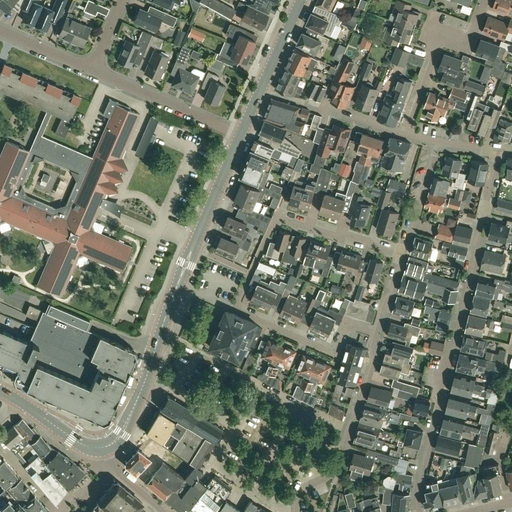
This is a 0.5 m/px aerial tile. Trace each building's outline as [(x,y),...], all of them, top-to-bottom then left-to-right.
[(20,8),(21,7),(23,0),(0,0),(0,6),(6,11),(13,3),(20,8)] [(34,25),(43,6),(33,2),(33,0),(23,0),(21,7),(27,10),(22,20),(34,25)] [(57,23),(64,8),(67,0),(56,0),(52,10),(43,6),(34,25),(46,30),(51,20),(57,23)] [(67,0),(64,8),(71,11),(75,0),(67,0)] [(89,0),(87,0),(83,10),(95,15),(100,4),(89,0)] [(218,0),(199,0),(199,1),(229,18),(234,9),(218,0)] [(247,0),(248,0),(247,2),(268,12),(272,3),(273,4),(274,0),(247,0)] [(335,0),(318,0),(316,5),(331,11),(335,0)] [(395,21),(395,22),(414,29),(418,18),(419,18),(421,13),(413,10),(412,12),(406,10),(409,4),(397,0),(396,0),(392,13),(398,14),(395,21)] [(511,0),(494,0),(492,8),(511,15),(511,0)] [(261,28),(267,15),(248,6),(248,5),(239,1),(236,6),(245,11),(241,19),(261,28)] [(139,8),(134,21),(156,31),(160,21),(173,26),(177,17),(149,5),(147,12),(139,8)] [(200,8),(199,21),(212,22),(213,9),(200,8)] [(320,16),(312,12),(307,24),(331,35),(336,25),(338,26),(340,23),(343,16),(324,8),(320,16)] [(363,13),(355,9),(351,19),(359,23),(363,13)] [(70,41),(78,22),(71,19),(73,14),(68,12),(58,35),(70,41)] [(346,26),(349,19),(343,16),(340,23),(346,26)] [(511,32),(511,19),(509,25),(489,17),(484,31),(505,39),(508,31),(511,32)] [(78,22),(70,41),(82,46),(90,27),(78,22)] [(409,43),(414,29),(395,22),(392,29),(387,28),(383,41),(394,45),(396,38),(409,43)] [(247,30),(230,23),(225,34),(237,39),(234,45),(251,52),(255,41),(244,36),(247,30)] [(188,33),(203,40),(207,31),(192,25),(188,33)] [(141,58),(148,44),(152,34),(142,30),(136,44),(125,40),(117,61),(130,66),(135,56),(141,58)] [(319,33),(316,38),(303,32),(298,44),(316,52),(322,41),(327,43),(330,38),(319,33)] [(152,34),(148,44),(159,48),(163,39),(152,34)] [(362,46),(371,50),(376,40),(367,36),(362,46)] [(494,60),(498,51),(504,53),(506,48),(499,46),(499,45),(481,39),(475,54),(487,58),(485,63),(499,68),(502,63),(494,60)] [(182,44),(174,62),(181,65),(182,62),(185,61),(191,48),(182,44)] [(246,63),(251,52),(234,45),(230,56),(246,63)] [(318,59),(295,47),(290,58),(303,64),(303,65),(313,70),(318,59)] [(405,67),(410,52),(397,47),(391,61),(405,67)] [(153,51),(144,72),(159,79),(168,57),(153,51)] [(227,64),(229,58),(217,53),(215,58),(227,64)] [(439,70),(445,72),(441,81),(459,87),(463,74),(457,72),(461,60),(445,54),(439,70)] [(308,78),(313,70),(303,65),(303,64),(290,58),(286,66),(308,78)] [(339,65),(337,69),(338,70),(334,78),(328,91),(334,94),(331,101),(346,107),(346,106),(353,89),(343,85),(354,64),(344,59),(340,66),(339,65)] [(365,61),(359,77),(367,80),(373,64),(365,61)] [(0,97),(3,91),(47,110),(37,132),(42,134),(51,112),(62,116),(55,133),(65,138),(71,123),(72,123),(75,115),(73,114),(80,97),(3,64),(1,69),(0,68),(0,97)] [(334,74),(337,69),(331,66),(329,72),(334,74)] [(172,84),(191,92),(198,76),(179,68),(172,84)] [(285,68),(280,79),(296,86),(301,76),(285,68)] [(209,86),(204,98),(216,103),(224,85),(216,82),(218,76),(208,71),(202,84),(209,86)] [(404,104),(412,83),(398,77),(394,90),(401,92),(397,102),(386,98),(378,118),(395,125),(404,104)] [(302,89),(296,86),(280,79),(275,88),(288,95),(298,98),(302,89)] [(374,89),(373,88),(373,85),(371,83),(368,82),(366,83),(364,85),(363,85),(355,104),(370,110),(378,90),(380,91),(383,81),(378,79),(374,89)] [(468,79),(464,89),(481,95),(485,85),(468,79)] [(313,98),(319,85),(312,82),(306,94),(313,98)] [(319,85),(313,98),(320,101),(326,88),(319,85)] [(425,107),(430,109),(427,116),(437,120),(440,113),(444,114),(447,104),(453,107),(456,99),(463,101),(468,103),(472,94),(467,92),(454,87),(449,100),(430,93),(425,107)] [(466,125),(477,129),(484,110),(486,104),(487,101),(478,98),(479,95),(472,92),(472,94),(468,103),(466,110),(471,112),(466,125)] [(303,108),(299,107),(271,98),(263,118),(283,124),(282,126),(301,133),(305,123),(295,119),(298,111),(301,112),(300,115),(306,117),(309,110),(303,108)] [(0,157),(0,222),(5,220),(47,238),(52,240),(54,247),(52,251),(37,286),(60,296),(77,257),(83,254),(123,271),(126,264),(127,260),(132,248),(93,231),(91,225),(94,219),(105,192),(107,193),(115,190),(112,181),(120,178),(117,170),(125,167),(122,158),(120,158),(139,114),(129,110),(130,108),(109,99),(102,115),(110,118),(93,157),(42,134),(37,132),(31,146),(29,151),(7,141),(0,157)] [(484,110),(477,129),(476,130),(488,135),(492,125),(495,127),(501,110),(486,104),(484,110)] [(320,144),(322,137),(325,128),(318,126),(322,116),(315,114),(310,127),(317,129),(313,141),(320,144)] [(510,141),(511,135),(511,122),(501,119),(494,140),(510,141)] [(288,130),(265,120),(259,133),(273,139),(270,145),(283,151),(292,155),(298,157),(301,150),(285,137),(288,130)] [(322,137),(320,144),(317,152),(327,155),(328,156),(331,146),(343,150),(350,129),(335,124),(333,131),(325,128),(322,137)] [(356,161),(353,170),(355,171),(361,173),(364,164),(373,137),(363,133),(363,134),(356,132),(353,141),(358,143),(358,142),(360,142),(357,153),(361,155),(359,162),(356,161)] [(373,137),(364,164),(369,166),(371,160),(376,162),(379,161),(381,155),(378,154),(383,140),(373,137)] [(401,172),(411,143),(391,137),(381,166),(401,172)] [(270,145),(256,139),(252,147),(279,159),(283,151),(270,145)] [(251,150),(246,162),(269,171),(272,164),(267,162),(269,157),(251,150)] [(288,165),(294,168),(299,157),(298,157),(292,155),(288,165)] [(462,188),(466,174),(458,172),(461,160),(447,156),(443,173),(457,177),(455,186),(462,188)] [(483,184),(488,163),(474,160),(469,180),(483,184)] [(266,178),(269,171),(246,162),(240,177),(258,184),(261,176),(266,178)] [(345,177),(349,167),(341,164),(337,174),(345,177)] [(320,174),(318,179),(323,181),(326,169),(323,168),(322,167),(320,174)] [(297,180),(300,171),(294,169),(289,181),(295,182),(296,180),(297,180)] [(329,183),(331,178),(332,173),(333,172),(326,169),(323,181),(329,183)] [(365,185),(368,176),(362,174),(359,183),(363,184),(365,185)] [(451,187),(453,180),(448,179),(448,181),(433,177),(429,190),(448,196),(450,187),(451,187)] [(391,179),(387,190),(403,196),(407,184),(391,179)] [(295,182),(288,202),(299,205),(305,187),(306,183),(297,180),(296,180),(295,182)] [(314,192),(317,182),(312,180),(311,184),(306,183),(305,187),(299,205),(309,208),(314,192)] [(356,182),(353,193),(359,195),(363,184),(359,183),(358,183),(356,182)] [(243,183),(238,193),(255,200),(260,190),(243,183)] [(270,189),(280,193),(283,188),(272,183),(270,189)] [(280,193),(270,189),(266,187),(264,193),(280,200),(282,194),(280,193)] [(456,193),(455,199),(461,201),(464,191),(457,189),(456,193)] [(392,192),(382,190),(378,205),(387,208),(392,192)] [(337,191),(335,196),(329,215),(340,218),(347,194),(337,191)] [(424,207),(442,212),(445,202),(448,203),(448,205),(459,209),(461,201),(455,199),(450,198),(450,199),(446,198),(446,196),(429,191),(424,207)] [(471,203),(475,194),(469,191),(465,201),(471,203)] [(251,210),(255,200),(238,193),(234,203),(251,210)] [(329,215),(335,196),(326,193),(325,193),(324,195),(319,212),(329,215)] [(364,225),(370,205),(361,202),(363,196),(359,195),(353,193),(348,206),(354,208),(350,221),(364,225)] [(495,210),(511,214),(511,202),(498,199),(495,210)] [(392,234),(398,212),(383,208),(377,229),(392,234)] [(255,211),(253,216),(262,220),(264,221),(266,215),(255,211)] [(223,228),(236,234),(235,236),(245,240),(246,239),(249,231),(244,229),(247,223),(228,215),(223,228)] [(262,220),(253,216),(249,215),(246,221),(259,227),(262,220)] [(511,220),(508,220),(506,225),(492,222),(488,238),(507,242),(509,232),(511,232),(511,220)] [(450,241),(454,228),(438,223),(434,236),(450,241)] [(468,242),(472,228),(456,224),(452,238),(468,242)] [(281,249),(285,250),(285,248),(290,233),(280,230),(276,242),(271,241),(266,254),(278,258),(281,249)] [(285,250),(282,259),(293,263),(293,262),(297,264),(298,261),(300,255),(301,254),(303,246),(306,238),(295,235),(290,249),(286,248),(285,250)] [(246,239),(245,240),(235,236),(233,241),(222,237),(216,250),(234,257),(239,245),(247,249),(249,242),(251,242),(246,239)] [(412,247),(411,253),(428,258),(436,260),(438,251),(436,248),(432,247),(433,242),(415,237),(412,247)] [(300,255),(298,261),(304,263),(313,266),(321,243),(311,240),(309,248),(306,255),(301,254),(300,255)] [(314,266),(313,267),(314,267),(323,270),(322,275),(327,277),(332,263),(335,254),(329,253),(331,247),(321,243),(313,266),(314,266)] [(464,258),(467,248),(451,243),(448,254),(464,258)] [(336,268),(346,271),(351,253),(341,250),(341,253),(336,251),(332,262),(337,264),(336,268)] [(502,274),(507,255),(485,250),(480,269),(502,274)] [(362,256),(351,253),(346,271),(356,274),(354,281),(359,283),(363,272),(357,270),(362,256)] [(406,266),(404,274),(423,280),(428,282),(446,287),(448,280),(431,274),(433,267),(433,266),(428,264),(428,263),(409,257),(406,266)] [(363,272),(359,283),(359,285),(366,287),(369,279),(377,281),(383,262),(371,259),(368,271),(364,270),(363,272)] [(257,268),(262,270),(266,263),(260,261),(257,268)] [(250,301),(259,305),(269,283),(260,279),(262,276),(256,274),(251,285),(256,287),(250,301)] [(287,283),(286,287),(291,289),(292,289),(297,277),(291,274),(287,283)] [(404,275),(399,291),(423,298),(426,288),(444,294),(443,299),(455,302),(458,290),(446,287),(428,282),(428,283),(404,275)] [(476,288),(475,291),(476,292),(476,294),(491,298),(497,299),(499,291),(501,292),(502,288),(505,288),(505,290),(511,291),(511,284),(504,282),(504,280),(495,278),(493,283),(479,280),(478,287),(476,288)] [(271,280),(269,283),(259,305),(269,309),(275,295),(281,298),(286,287),(287,283),(281,280),(279,284),(271,280)] [(280,314),(289,318),(299,297),(289,293),(291,289),(286,287),(281,298),(279,300),(285,303),(280,314)] [(348,289),(342,287),(339,294),(344,297),(348,289)] [(332,309),(337,295),(326,291),(321,305),(332,309)] [(487,316),(491,299),(474,296),(470,312),(487,316)] [(305,309),(310,311),(315,300),(310,297),(308,301),(299,297),(289,318),(299,323),(305,309)] [(309,327),(319,331),(329,310),(319,306),(322,299),(317,297),(315,300),(310,311),(316,313),(309,327)] [(410,317),(415,302),(397,297),(392,312),(410,317)] [(319,331),(328,336),(336,320),(341,322),(344,314),(349,303),(350,300),(345,298),(337,316),(336,314),(329,310),(319,331)] [(369,309),(370,303),(355,298),(354,302),(350,300),(349,303),(353,304),(358,306),(363,307),(369,309)] [(86,329),(89,320),(50,303),(46,311),(29,304),(25,313),(39,319),(34,329),(29,341),(23,339),(0,328),(0,361),(11,366),(17,368),(12,379),(13,382),(105,422),(107,421),(137,353),(136,350),(86,329)] [(344,314),(349,315),(353,304),(349,303),(344,314)] [(349,315),(354,317),(358,306),(353,304),(349,315)] [(354,317),(359,318),(363,307),(358,306),(354,317)] [(365,320),(369,309),(363,307),(359,318),(365,320)] [(431,307),(428,318),(434,319),(433,320),(438,321),(440,310),(440,309),(432,307),(431,307)] [(450,325),(453,313),(440,310),(438,321),(437,322),(438,322),(436,329),(448,332),(449,325),(450,325)] [(253,349),(262,328),(255,325),(256,323),(227,311),(211,347),(240,360),(246,346),(253,349)] [(482,336),(486,319),(469,315),(465,332),(482,336)] [(488,319),(487,326),(493,328),(495,321),(488,319)] [(497,332),(511,331),(511,325),(503,325),(503,321),(497,321),(497,332)] [(419,336),(421,327),(405,322),(404,326),(392,322),(388,335),(411,342),(413,335),(419,336)] [(430,338),(448,341),(449,334),(432,331),(430,338)] [(483,355),(487,339),(465,334),(461,350),(483,355)] [(262,356),(275,361),(282,345),(269,340),(262,356)] [(442,355),(445,344),(432,341),(429,352),(442,355)] [(354,383),(357,374),(365,348),(347,342),(339,369),(342,370),(340,378),(354,383)] [(388,348),(384,362),(411,370),(413,364),(404,361),(406,354),(408,355),(410,346),(398,342),(395,351),(388,348)] [(282,345),(275,361),(273,366),(270,374),(266,383),(274,386),(278,377),(276,376),(279,369),(281,369),(283,364),(289,367),(295,351),(282,345)] [(492,360),(493,361),(503,363),(506,351),(500,349),(499,354),(494,353),(492,360)] [(248,372),(254,355),(249,353),(242,370),(248,372)] [(485,360),(460,353),(456,370),(474,374),(476,367),(483,369),(483,368),(485,360)] [(297,370),(305,374),(310,376),(317,360),(304,355),(297,370)] [(330,366),(317,360),(310,376),(308,380),(300,399),(309,404),(313,396),(311,395),(318,379),(324,382),(330,366)] [(485,360),(483,368),(500,372),(502,363),(485,360)] [(409,375),(411,370),(384,362),(380,374),(398,379),(401,372),(409,375)] [(264,372),(270,374),(273,366),(268,364),(264,372)] [(455,374),(453,383),(482,391),(483,387),(475,385),(476,380),(455,374)] [(295,389),(293,396),(300,399),(308,380),(303,378),(300,386),(297,385),(295,389)] [(487,390),(497,393),(500,384),(489,381),(487,390)] [(418,393),(420,387),(405,382),(403,389),(418,393)] [(481,395),(482,391),(453,383),(451,391),(472,397),(473,393),(481,395)] [(393,399),(391,398),(393,391),(385,389),(384,390),(372,386),(368,400),(393,407),(395,402),(393,399)] [(412,400),(414,392),(399,388),(397,396),(412,400)] [(477,411),(478,407),(470,405),(471,400),(450,394),(448,403),(477,411)] [(221,428),(197,414),(198,413),(197,413),(170,396),(168,395),(160,408),(161,409),(162,409),(214,441),(221,430),(221,428)] [(427,415),(431,402),(416,399),(413,412),(427,415)] [(346,410),(332,403),(328,412),(342,419),(346,410)] [(360,422),(381,428),(382,426),(386,427),(387,426),(391,414),(386,412),(387,409),(365,403),(360,422)] [(475,415),(477,411),(448,403),(445,412),(466,418),(468,413),(475,415)] [(198,467),(214,443),(212,441),(178,420),(176,421),(159,410),(146,432),(178,454),(195,465),(198,467)] [(398,423),(401,412),(392,410),(390,421),(398,423)] [(445,415),(442,424),(466,430),(471,432),(479,434),(480,430),(464,426),(466,421),(445,415)] [(27,439),(26,440),(27,441),(28,441),(42,458),(68,487),(83,471),(72,461),(57,450),(52,447),(50,448),(33,428),(31,429),(22,418),(15,424),(17,427),(16,428),(20,433),(21,432),(27,439)] [(424,431),(413,428),(415,422),(411,421),(405,443),(420,447),(424,431)] [(492,430),(486,452),(493,454),(499,432),(500,425),(493,423),(492,430)] [(384,441),(378,440),(381,430),(359,424),(353,442),(375,449),(376,447),(382,448),(384,441)] [(466,430),(442,424),(440,432),(461,438),(462,434),(470,436),(471,432),(466,430)] [(14,425),(0,437),(14,453),(28,442),(27,441),(26,440),(20,433),(16,428),(14,425)] [(439,435),(436,448),(458,454),(461,441),(439,435)] [(145,456),(138,450),(126,462),(126,464),(136,472),(148,459),(145,456)] [(389,455),(400,458),(402,453),(391,450),(389,455)] [(30,473),(52,500),(54,503),(66,489),(43,461),(44,461),(37,453),(24,465),(31,472),(30,473)] [(374,459),(366,457),(354,453),(350,468),(354,470),(352,477),(360,479),(362,472),(369,474),(374,459)] [(378,460),(392,464),(398,465),(400,458),(380,453),(378,460)] [(17,473),(3,457),(0,459),(0,479),(5,484),(17,473)] [(480,469),(482,462),(466,458),(465,465),(467,466),(470,466),(480,469)] [(185,477),(174,469),(165,462),(163,461),(153,472),(145,481),(179,511),(185,511),(206,485),(197,478),(203,471),(195,465),(185,477)] [(459,477),(460,482),(465,500),(472,498),(473,493),(472,490),(475,490),(474,484),(476,484),(477,471),(466,474),(465,472),(467,466),(465,465),(462,464),(459,477)] [(478,479),(477,484),(475,495),(475,497),(501,491),(498,476),(501,475),(499,464),(483,467),(486,477),(478,479)] [(21,478),(17,473),(5,484),(30,511),(45,511),(46,508),(25,483),(21,478)] [(404,479),(412,480),(413,475),(399,473),(395,483),(404,484),(404,479)] [(231,491),(220,484),(212,478),(202,491),(202,492),(186,511),(213,511),(224,499),(231,491)] [(404,479),(404,484),(403,486),(411,488),(412,480),(404,479)] [(449,480),(443,481),(443,484),(445,492),(452,491),(455,503),(465,500),(460,482),(450,485),(449,480)] [(444,505),(439,482),(438,481),(428,484),(427,489),(427,492),(428,500),(425,501),(428,510),(444,505)] [(443,481),(439,482),(444,505),(455,503),(452,491),(445,492),(443,484),(443,481)] [(144,511),(138,507),(142,503),(117,482),(113,482),(99,499),(99,503),(110,511),(144,511)] [(394,489),(379,486),(378,491),(384,493),(383,503),(390,504),(394,489)] [(0,511),(28,511),(6,487),(2,491),(0,492),(0,511)] [(357,506),(353,492),(346,494),(349,508),(357,506)] [(408,511),(410,494),(394,493),(392,511),(408,511)] [(360,511),(381,511),(380,507),(377,496),(370,498),(371,502),(365,504),(364,500),(358,501),(360,511)] [(343,507),(343,499),(335,498),(335,506),(343,507)] [(256,511),(260,506),(250,500),(243,511),(240,510),(240,509),(226,500),(217,511),(256,511)] [(105,511),(97,503),(93,507),(92,507),(86,511),(105,511)]
